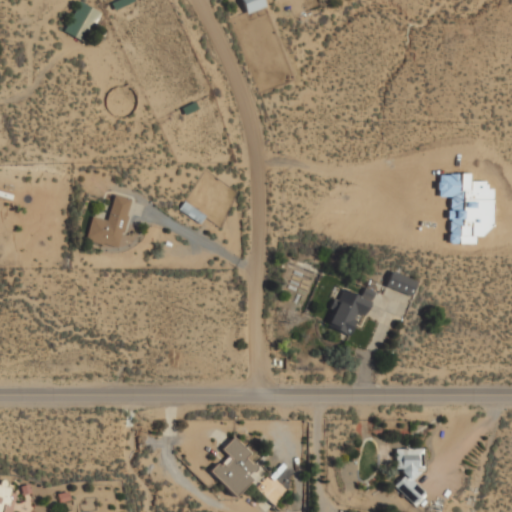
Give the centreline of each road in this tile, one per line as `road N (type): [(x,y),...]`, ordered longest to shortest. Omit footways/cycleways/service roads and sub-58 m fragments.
road 1 (tertiary): [(0,399),(511,399)]
road 2 (residential): [(196,0),(249,89),(263,179),(257,337),(271,397)]
